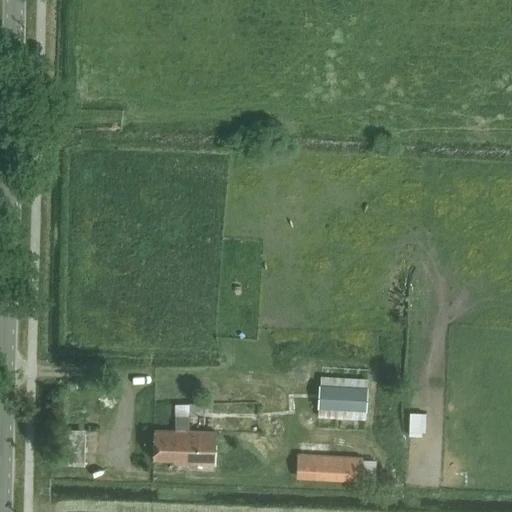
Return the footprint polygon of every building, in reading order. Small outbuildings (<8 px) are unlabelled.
[(318,408),(366,411),(367,387),(319,385),(318,408)] [(409,404),(409,428),(426,428),(426,404),(409,404)] [(87,464),(87,428),(67,428),(67,464),(87,464)] [(187,430),(175,430),(154,430),(154,433),(153,459),(175,460),(175,463),(215,464),(216,431),(199,431),(187,430)] [(377,473),(376,452),(364,453),(364,473),(377,473)] [(295,479),(361,482),(362,457),(296,454),(295,479)]
